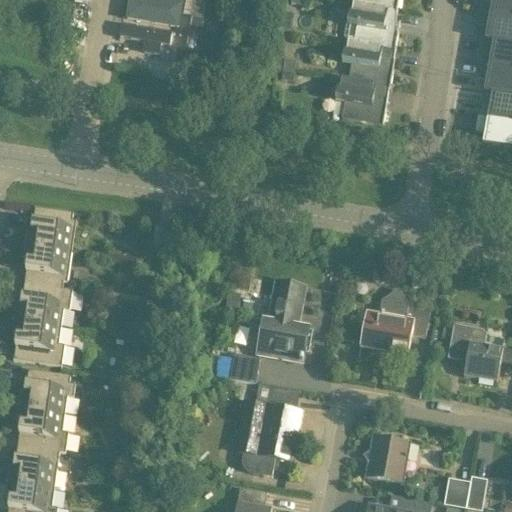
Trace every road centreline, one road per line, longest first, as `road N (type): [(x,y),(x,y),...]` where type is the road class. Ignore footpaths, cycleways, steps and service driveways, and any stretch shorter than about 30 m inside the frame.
road 1 (residential): [(410,227),(76,172)]
road 2 (residential): [(324,511),(342,405),(367,398),(511,429)]
road 3 (residential): [(410,227),(438,74),(441,0)]
road 4 (residential): [(76,172),(105,0)]
